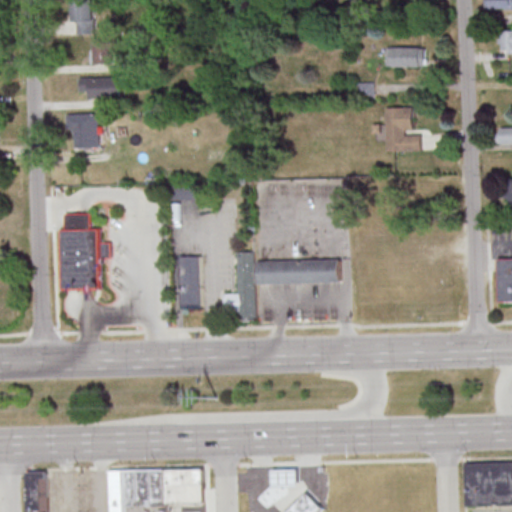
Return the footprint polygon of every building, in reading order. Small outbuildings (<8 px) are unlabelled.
[(97,34),(96,0),(75,0),(75,34),(97,34)] [(511,0),(485,0),(486,9),(511,9),(511,0)] [(511,51),(511,29),(500,30),(500,52),(511,51)] [(94,62),(113,62),(113,41),(94,41),(94,62)] [(388,66),(428,66),(428,46),(388,46),(388,66)] [(121,98),(121,77),(81,77),(81,89),(91,89),(91,98),(121,98)] [(388,107),(388,150),(423,150),(423,132),(413,132),(413,107),(388,107)] [(70,113),(70,147),(100,147),(100,113),(70,113)] [(498,143),(511,142),(511,126),(498,127),(498,143)] [(64,289),(83,288),(102,288),(102,257),(112,256),(112,242),(102,242),(101,228),(93,228),(92,212),(80,212),(67,213),(67,229),(63,229),(64,289)] [(224,293),(239,292),(237,251),(255,250),(258,318),(241,319),(240,310),(225,311),(224,293)] [(180,256),(183,306),(202,305),(200,255),(180,256)] [(496,258),(511,257),(511,300),(497,301),(496,258)] [(259,260),(341,258),(341,281),(259,283),(259,260)] [(511,461),(467,462),(467,506),(511,505),(511,461)] [(111,469),(111,511),(125,511),(125,505),(205,504),(205,468),(111,469)] [(49,511),(50,470),(29,470),(29,511),(49,511)] [(301,471),(274,471),(274,485),(301,485),(301,471)] [(284,511),(318,511),(324,507),(307,490),(284,511)]
